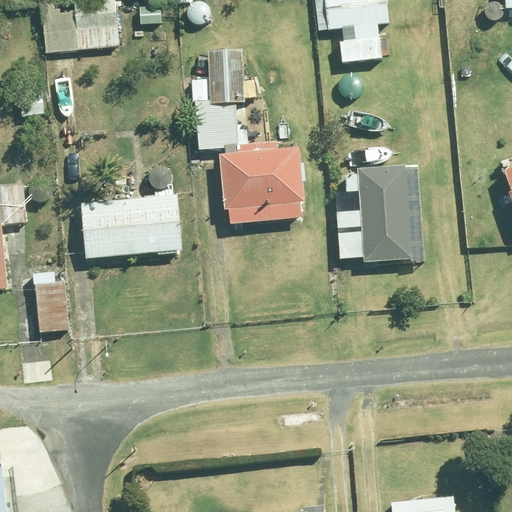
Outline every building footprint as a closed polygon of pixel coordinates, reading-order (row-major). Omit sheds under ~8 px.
[(388,28),(385,0),(317,0),(321,35),(388,28)] [(119,50),(117,13),(43,17),(45,54),(119,50)] [(242,55),(209,57),(212,106),(245,104),(242,55)] [(236,109),(195,112),(198,153),(238,150),(236,109)] [(370,141),(368,117),(348,118),(350,143),(370,141)] [(304,223),(299,149),(225,154),(230,228),(304,223)] [(411,245),(407,174),(360,176),(362,214),(337,215),(339,263),(365,262),(365,268),(412,266),(411,245)] [(28,224),(23,185),(3,188),(7,227),(28,224)] [(183,254),(177,199),(86,207),(91,262),(183,254)] [(71,333),(64,288),(31,293),(38,338),(71,333)] [(53,383),(51,362),(23,364),(24,385),(53,383)] [(0,511),(8,511),(0,442),(0,511)]
